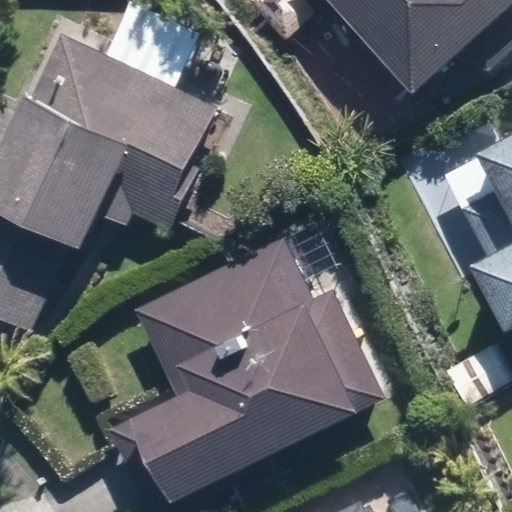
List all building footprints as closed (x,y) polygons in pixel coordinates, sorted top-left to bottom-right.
[(511,0),(362,0),(454,99),(496,62),(510,77),(511,75),(511,0)] [(190,232),(222,162),(215,157),(237,110),(81,37),(45,110),(57,116),(20,195),(8,189),(0,205),(0,308),(52,333),(95,242),(120,253),(135,221),(147,227),(152,215),(190,232)] [(511,125),(467,148),(488,189),(457,206),(481,251),(462,261),(498,329),(511,321),(511,125)] [(377,409),(298,236),(155,301),(195,390),(154,408),(193,492),(377,409)] [(511,384),(511,370),(499,340),(449,362),(468,404),(511,384)]
